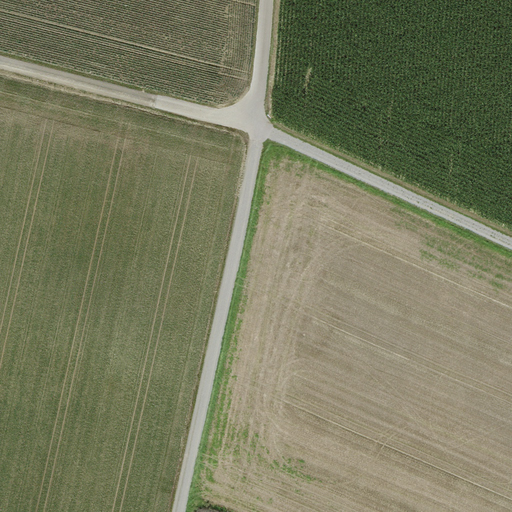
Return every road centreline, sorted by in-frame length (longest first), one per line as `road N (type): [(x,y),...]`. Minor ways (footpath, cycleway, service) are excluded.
road 1 (track): [(174,511),(256,128)]
road 2 (track): [(511,245),(256,128)]
road 3 (track): [(256,128),(266,0)]
